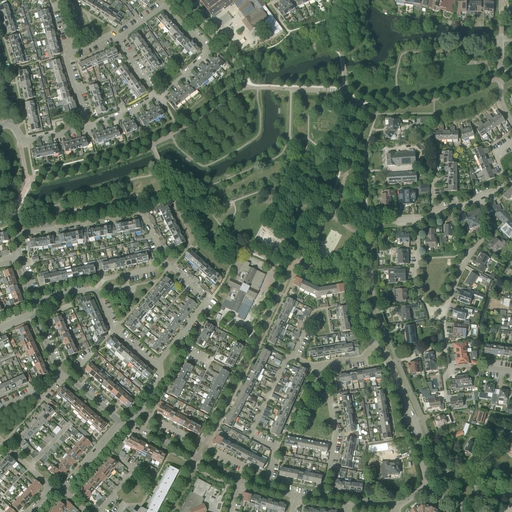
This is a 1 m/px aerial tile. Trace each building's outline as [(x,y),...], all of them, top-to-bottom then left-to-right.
[(88,0),(85,6),(89,9),(94,1),(93,0),(88,0)] [(94,1),(89,9),(94,11),(99,3),(100,1),(98,0),(97,2),(94,1)] [(265,6),(266,5),(261,0),(201,0),(200,1),(212,17),(223,8),(224,9),(229,5),(229,4),(232,2),(245,19),(242,21),(250,32),(257,26),(256,26),(268,17),(263,10),(261,12),(259,10),(262,8),(265,6)] [(288,0),(289,1),(284,4),(290,12),(292,14),(297,11),(295,8),(296,7),(295,4),(292,0),(288,0)] [(423,0),(423,7),(431,8),(432,4),(432,0),(423,0)] [(431,8),(431,10),(435,10),(435,9),(440,10),(441,0),(432,0),(432,4),(431,8)] [(441,0),(440,10),(446,10),(446,12),(451,13),(452,5),(453,4),(453,0),(441,0)] [(466,14),(466,0),(464,0),(464,2),(457,2),(457,15),(461,15),(461,14),(466,14)] [(475,4),(475,2),(472,2),(472,0),(466,0),(466,14),(476,14),(476,12),(475,12),(475,4)] [(478,2),(475,2),(475,4),(475,12),(476,12),(484,12),(485,12),(485,4),(485,1),(478,0),(478,2)] [(485,12),(484,12),(484,14),(494,14),(493,0),(490,0),(490,2),(487,2),(487,1),(485,1),(485,4),(485,12)] [(0,3),(1,6),(0,6),(0,11),(0,13),(9,10),(6,1),(0,3)] [(103,6),(99,3),(94,11),(99,14),(103,6)] [(103,6),(99,14),(103,17),(108,9),(110,7),(105,4),(103,6)] [(290,12),(284,4),(280,7),(279,7),(276,9),(284,19),(287,17),(286,15),(290,12)] [(265,6),(262,8),(269,17),(265,21),(276,35),(283,30),(266,8),(265,6)] [(108,9),(103,17),(108,20),(113,12),(108,9)] [(48,10),(40,12),(37,13),(38,18),(50,15),(48,10)] [(117,15),(112,23),(117,26),(124,14),(119,11),(117,15)] [(117,15),(113,12),(108,20),(112,23),(117,15)] [(167,18),(169,16),(166,13),(164,15),(163,13),(157,19),(160,23),(167,18)] [(10,15),(2,18),(4,23),(12,21),(10,15)] [(50,15),(38,18),(40,24),(43,23),(42,23),(51,21),(50,15)] [(167,18),(160,23),(164,27),(170,22),(171,22),(172,20),(170,18),(168,19),(167,18)] [(12,21),(4,23),(5,29),(10,27),(14,26),(12,21)] [(164,27),(164,28),(163,29),(165,32),(166,32),(167,33),(168,32),(174,26),(176,25),(174,22),(172,24),(171,22),(170,22),(164,27)] [(15,32),(14,26),(10,27),(5,29),(7,35),(15,32)] [(176,28),(174,26),(168,32),(172,36),(178,30),(180,29),(178,26),(176,28)] [(170,38),(174,42),(176,40),(182,34),(182,35),(184,33),(181,30),(180,32),(178,30),(172,36),(170,38)] [(133,43),(140,38),(137,33),(130,38),(133,43)] [(19,34),(16,35),(8,38),(10,43),(21,40),(21,39),(19,34)] [(184,36),(182,35),(182,34),(176,40),(180,44),(186,39),(188,37),(185,34),(184,36)] [(57,43),(55,37),(47,39),(44,40),(45,46),(48,45),(57,43)] [(144,42),(140,38),(133,43),(137,47),(140,45),(144,42)] [(21,40),(10,43),(11,48),(20,46),(23,45),(21,39),(21,40)] [(186,39),(180,44),(184,49),(186,47),(185,47),(191,41),(189,39),(187,40),(186,39)] [(184,49),(187,53),(189,51),(195,45),(191,41),(185,47),(186,47),(184,49)] [(147,47),(144,42),(140,45),(137,47),(140,52),(145,48),(147,47)] [(48,45),(45,46),(47,51),(58,48),(57,43),(48,45)] [(195,45),(189,51),(194,55),(200,50),(195,45)] [(20,46),(11,48),(13,54),(21,51),(20,46)] [(119,52),(117,53),(114,47),(109,50),(114,61),(121,57),(119,52)] [(150,51),(147,47),(145,48),(140,52),(143,57),(150,51)] [(58,48),(47,51),(49,59),(54,57),(53,56),(60,54),(58,48)] [(21,51),(13,54),(14,59),(26,56),(25,50),(21,51)] [(109,50),(104,52),(107,60),(109,63),(114,61),(109,50)] [(150,51),(143,57),(147,61),(151,58),(156,54),(153,50),(150,51)] [(107,60),(104,52),(99,55),(102,63),(107,60)] [(151,58),(147,61),(150,66),(157,61),(159,59),(156,54),(151,58)] [(102,63),(99,55),(93,57),(97,65),(98,68),(104,66),(102,63)] [(28,62),(26,56),(14,59),(16,65),(28,62)] [(217,57),(213,61),(220,69),(224,65),(225,66),(228,64),(220,56),(218,58),(217,57)] [(93,57),(88,59),(92,67),(97,65),(93,57)] [(51,62),(48,63),(50,69),(52,68),(60,65),(60,66),(63,65),(62,61),(59,62),(59,60),(56,61),(56,59),(50,60),(51,62)] [(88,59),(83,62),(87,70),(92,67),(88,59)] [(157,61),(150,66),(153,71),(161,66),(163,64),(159,59),(157,61)] [(213,61),(209,65),(216,73),(220,69),(213,61)] [(87,70),(83,62),(78,64),(81,72),(87,70)] [(127,70),(128,70),(130,69),(127,66),(125,67),(124,65),(117,70),(121,75),(127,70)] [(205,66),(203,68),(211,76),(216,73),(209,65),(207,67),(206,65),(205,66)] [(202,71),(201,73),(207,80),(211,76),(203,68),(202,69),(201,70),(202,71)] [(127,70),(121,75),(124,79),(131,74),(131,75),(133,73),(131,71),(129,72),(128,70),(127,70)] [(201,73),(196,77),(203,84),(207,80),(201,73)] [(132,77),(131,75),(131,74),(124,79),(127,84),(134,79),(134,80),(136,78),(134,75),(132,77)] [(203,84),(196,77),(192,81),(193,82),(190,84),(196,90),(203,84)] [(134,79),(127,84),(131,89),(133,88),(133,87),(139,82),(137,80),(135,81),(134,80),(134,79)] [(143,87),(139,82),(133,87),(133,88),(131,89),(134,93),(143,87)] [(90,93),(99,90),(97,84),(88,87),(90,93)] [(187,85),(183,88),(187,93),(190,98),(191,98),(198,92),(196,90),(190,84),(188,86),(187,85)] [(30,87),(22,89),(23,94),(31,93),(31,89),(34,89),(33,86),(30,87)] [(68,89),(67,88),(67,87),(59,89),(61,95),(69,92),(69,93),(71,92),(70,89),(68,89)] [(146,92),(143,87),(134,93),(138,98),(146,92)] [(187,93),(183,88),(179,92),(185,100),(186,101),(190,98),(187,93)] [(90,93),(92,98),(100,95),(103,95),(101,89),(99,90),(90,93)] [(171,91),(173,94),(174,96),(180,103),(185,100),(179,92),(177,94),(176,92),(175,93),(172,90),(171,91)] [(61,95),(62,100),(62,101),(65,100),(73,97),(72,94),(69,95),(69,93),(69,92),(61,95)] [(103,95),(100,95),(92,98),(93,103),(102,101),(105,100),(103,95)] [(180,103),(174,96),(170,99),(170,100),(168,102),(174,111),(177,109),(176,107),(180,103)] [(62,101),(62,100),(61,101),(63,106),(66,105),(74,103),(73,97),(65,100),(62,101)] [(104,106),(102,101),(93,103),(95,109),(104,106)] [(66,105),(63,106),(65,112),(66,112),(67,114),(67,115),(72,113),(72,110),(76,109),(74,103),(66,105)] [(34,107),(26,109),(27,115),(39,112),(38,106),(34,107)] [(105,112),(104,106),(95,109),(97,115),(105,112)] [(159,106),(154,109),(158,118),(164,115),(162,112),(165,111),(162,106),(159,107),(159,106)] [(154,109),(149,112),(153,121),(158,118),(154,109)] [(498,115),(495,117),(500,124),(505,121),(497,110),(495,111),(498,115)] [(39,112),(27,115),(28,120),(36,118),(40,118),(39,112)] [(153,121),(149,112),(144,115),(148,124),(153,121)] [(148,124),(144,115),(138,118),(139,119),(136,120),(139,125),(142,124),(143,126),(148,124)] [(500,124),(495,117),(493,119),(490,115),(488,116),(496,128),(500,124)] [(496,128),(488,116),(486,118),(489,122),(486,123),(491,131),(496,128)] [(127,117),(125,118),(132,132),(137,129),(136,127),(139,125),(136,120),(133,121),(133,120),(131,121),(130,120),(129,120),(127,117)] [(36,118),(28,120),(29,126),(38,124),(41,123),(40,118),(36,118)] [(123,126),(120,127),(122,132),(125,131),(127,136),(132,134),(132,132),(125,118),(124,118),(124,119),(125,122),(124,122),(124,124),(122,125),(123,126)] [(395,136),(394,134),(396,131),(397,131),(396,127),(400,126),(399,120),(395,120),(394,120),(394,119),(389,120),(389,126),(387,126),(388,131),(385,134),(390,138),(391,137),(393,139),(394,139),(395,139),(396,138),(396,137),(395,136)] [(491,131),(486,123),(483,125),(481,121),(479,123),(486,134),(491,131)] [(38,124),(29,126),(30,132),(34,131),(34,132),(43,131),(41,123),(38,124)] [(466,129),(469,138),(474,136),(470,123),(468,124),(469,128),(466,129)] [(486,134),(479,123),(477,124),(479,128),(477,130),(482,137),(486,134)] [(469,138),(466,129),(463,130),(462,126),(459,127),(463,140),(469,138)] [(100,127),(98,127),(100,131),(100,132),(103,142),(104,144),(109,142),(109,140),(106,131),(103,131),(103,130),(101,130),(100,127)] [(116,127),(111,129),(112,133),(114,138),(120,137),(119,134),(122,132),(120,127),(117,128),(116,127)] [(112,133),(111,129),(106,131),(109,140),(114,138),(112,133)] [(103,142),(100,132),(95,134),(95,135),(92,136),(93,142),(92,142),(93,145),(103,142)] [(76,139),(74,140),(76,150),(82,148),(79,138),(79,139),(79,137),(78,133),(76,134),(77,137),(76,138),(76,139)] [(69,136),(67,136),(68,140),(68,141),(70,146),(71,151),(76,150),(74,140),(71,141),(71,139),(70,139),(69,136)] [(85,137),(79,138),(82,148),(87,147),(92,146),(91,142),(90,143),(88,137),(85,138),(85,137)] [(68,141),(62,143),(63,144),(60,144),(61,150),(64,149),(65,153),(71,151),(70,146),(68,141)] [(61,150),(60,144),(57,145),(57,144),(51,145),(53,155),(57,154),(58,156),(62,155),(61,150)] [(476,155),(488,150),(487,148),(483,150),(482,147),(474,150),(476,155)] [(34,150),(31,150),(33,159),(36,158),(36,159),(42,157),(40,148),(34,149),(34,150)] [(489,152),(488,150),(476,155),(478,160),(486,157),(485,154),(489,152)] [(387,166),(415,165),(415,151),(387,154),(387,166)] [(486,157),(478,160),(480,166),(493,160),(492,158),(487,160),(486,157)] [(493,163),(493,160),(480,166),(483,171),(491,167),(489,164),(493,163)] [(492,170),(491,167),(483,171),(485,176),(497,171),(496,168),(492,170)] [(497,171),(485,176),(487,181),(495,178),(494,175),(498,173),(497,171)] [(402,178),(402,183),(417,182),(416,172),(400,173),(400,178),(402,178)] [(400,178),(400,173),(388,174),(388,184),(402,183),(402,178),(400,178)] [(414,203),(416,203),(415,190),(413,190),(413,189),(400,190),(400,191),(398,191),(399,204),(401,204),(401,205),(414,204),(414,203)] [(390,197),(393,196),(393,190),(385,190),(385,194),(382,194),(382,205),(390,205),(390,197)] [(495,202),(492,203),(495,212),(502,211),(499,205),(496,206),(495,202)] [(167,206),(164,207),(163,205),(155,209),(157,213),(160,212),(162,215),(169,212),(167,206)] [(479,219),(482,218),(479,210),(471,213),(472,216),(470,216),(470,218),(467,220),(470,228),(479,225),(478,222),(480,221),(479,219)] [(172,217),(169,212),(162,215),(164,220),(172,217)] [(505,213),(505,214),(503,212),(502,212),(496,213),(495,214),(500,219),(501,219),(506,224),(501,230),(509,238),(511,234),(511,223),(510,221),(511,219),(505,213)] [(172,217),(164,220),(167,226),(175,222),(172,217)] [(143,231),(143,229),(141,222),(139,222),(138,220),(132,221),(135,233),(143,231)] [(177,227),(175,222),(167,226),(169,231),(171,230),(177,227)] [(116,227),(113,228),(114,233),(114,235),(115,237),(121,236),(120,233),(123,232),(121,224),(115,225),(116,227)] [(446,236),(452,236),(452,225),(445,225),(445,229),(445,234),(442,234),(443,243),(446,243),(446,236)] [(114,233),(113,228),(110,228),(110,226),(104,227),(106,236),(111,235),(111,236),(114,235),(114,233)] [(180,232),(177,227),(171,230),(169,231),(172,236),(180,232)] [(87,233),(84,233),(86,241),(89,240),(89,241),(90,242),(95,241),(94,238),(93,229),(87,230),(87,233)] [(426,248),(436,248),(436,239),(435,239),(435,229),(428,230),(428,240),(426,240),(426,248)] [(81,231),(75,232),(77,243),(79,243),(78,241),(82,240),(83,241),(86,241),(84,233),(82,234),(81,231)] [(182,237),(180,232),(172,236),(174,241),(176,240),(182,237)] [(406,232),(396,232),(396,239),(400,239),(400,243),(404,243),(404,248),(409,247),(409,243),(410,243),(409,235),(406,235),(406,232)] [(58,248),(63,247),(63,246),(66,245),(64,234),(58,235),(59,238),(56,238),(58,248)] [(53,236),(47,237),(48,246),(51,245),(52,249),(58,248),(56,238),(53,239),(53,236)] [(175,241),(173,242),(175,247),(185,242),(182,237),(176,240),(175,241)] [(504,248),(507,244),(502,239),(500,242),(496,238),(491,243),(491,242),(486,247),(490,250),(492,249),(495,252),(502,246),(504,248)] [(37,248),(36,239),(30,240),(30,242),(27,243),(29,253),(32,252),(31,249),(37,248)] [(400,248),(396,248),(396,250),(398,250),(398,258),(398,264),(400,264),(409,264),(408,254),(408,250),(400,250),(400,248)] [(151,259),(149,252),(148,249),(140,251),(142,263),(148,261),(148,260),(151,259)] [(142,263),(140,251),(134,252),(135,255),(137,264),(142,263)] [(189,261),(195,255),(190,251),(185,257),(189,261)] [(480,264),(477,268),(483,272),(486,267),(484,266),(489,257),(482,253),(476,262),(480,264)] [(199,259),(195,255),(189,261),(193,265),(191,267),(191,268),(199,259)] [(109,270),(107,262),(106,259),(98,261),(100,270),(103,270),(103,271),(109,270)] [(203,262),(199,259),(191,268),(196,271),(203,262)] [(224,300),(220,310),(223,311),(225,308),(238,315),(237,318),(244,321),(253,301),(252,301),(253,298),(255,298),(258,291),(257,291),(258,288),(259,288),(265,275),(249,267),(250,264),(243,260),(236,274),(233,280),(230,278),(227,285),(230,287),(224,300)] [(93,265),(93,262),(92,262),(87,263),(87,266),(88,266),(89,274),(95,273),(95,271),(98,271),(96,264),(93,265)] [(208,266),(203,262),(196,271),(198,273),(200,271),(202,273),(208,266)] [(208,266),(202,273),(206,276),(212,270),(208,266)] [(390,278),(390,281),(390,283),(396,283),(396,278),(401,278),(401,282),(405,281),(405,270),(394,270),(394,267),(378,268),(378,271),(388,271),(388,277),(390,278)] [(65,268),(59,270),(60,272),(62,281),(67,279),(65,271),(65,268)] [(5,277),(13,275),(11,269),(3,272),(5,277)] [(56,270),(53,270),(56,282),(62,281),(60,272),(56,273),(56,270)] [(206,276),(205,278),(209,282),(211,280),(216,274),(212,270),(206,276)] [(48,271),(38,273),(40,277),(41,283),(44,283),(44,285),(50,283),(48,275),(48,271)] [(472,287),(478,276),(471,272),(465,283),(469,285),(469,286),(470,286),(472,287)] [(221,278),(216,274),(211,280),(215,284),(221,278)] [(5,277),(2,279),(3,284),(15,280),(13,275),(5,277)] [(303,281),(295,277),(294,279),(296,281),(294,285),(296,286),(299,288),(303,281)] [(175,285),(173,283),(166,278),(162,282),(171,290),(175,285)] [(17,285),(15,280),(3,284),(5,289),(9,288),(17,285)] [(308,283),(303,281),(299,288),(305,290),(308,283)] [(171,290),(162,282),(158,286),(167,294),(171,290)] [(314,286),(308,283),(305,290),(310,293),(314,286)] [(342,293),(345,293),(344,287),(346,287),(346,284),(337,286),(339,294),(342,293)] [(19,291),(17,285),(9,288),(11,294),(19,291)] [(167,294),(158,286),(155,291),(161,297),(163,298),(167,294)] [(319,288),(314,286),(310,293),(317,296),(317,300),(321,299),(321,296),(320,296),(319,288)] [(407,289),(397,289),(394,289),(394,297),(398,297),(398,301),(406,301),(406,293),(407,293),(407,289)] [(461,291),(459,298),(460,299),(459,301),(462,302),(462,304),(467,306),(467,304),(468,304),(470,298),(471,299),(474,292),(468,290),(467,293),(461,291)] [(19,291),(11,294),(12,299),(21,296),(19,291)] [(155,291),(151,295),(157,301),(161,297),(155,291)] [(82,305),(91,301),(89,295),(79,299),(82,305)] [(151,295),(147,299),(154,305),(157,301),(151,295)] [(23,302),(21,296),(12,299),(14,305),(13,305),(14,308),(21,305),(20,303),(23,302)] [(186,303),(193,309),(196,304),(189,299),(185,296),(184,298),(188,301),(186,303)] [(298,303),(295,301),(288,298),(285,304),(293,307),(295,308),(298,303)] [(154,305),(147,299),(143,304),(150,309),(152,311),(156,307),(154,305)] [(504,299),(504,302),(503,305),(509,306),(508,311),(511,311),(511,302),(510,303),(510,300),(505,299),(504,299)] [(93,300),(91,301),(82,305),(85,311),(90,309),(95,306),(93,300)] [(401,307),(397,308),(398,316),(401,315),(402,315),(403,322),(412,320),(411,317),(409,309),(410,308),(417,307),(416,304),(416,302),(412,302),(413,304),(410,305),(410,306),(409,306),(402,307),(401,307)] [(180,303),(178,305),(189,313),(193,309),(186,303),(184,306),(180,303)] [(143,304),(140,308),(146,314),(150,309),(143,304)] [(293,307),(285,304),(283,309),(290,312),(293,307)] [(189,313),(178,305),(177,307),(181,310),(179,312),(186,318),(189,313)] [(98,311),(95,306),(90,309),(85,311),(87,316),(90,315),(98,311)] [(472,315),(474,309),(464,306),(463,310),(454,308),(452,317),(465,320),(466,314),(472,315)] [(140,308),(136,312),(142,318),(145,320),(148,316),(146,314),(140,308)] [(290,312),(283,309),(280,314),(287,318),(290,312)] [(100,316),(98,311),(90,315),(92,320),(100,316)] [(136,312),(132,317),(139,322),(142,318),(136,312)] [(173,312),(171,314),(182,322),(186,318),(179,312),(177,315),(173,312)] [(60,314),(61,316),(53,319),(55,325),(63,321),(62,318),(64,317),(62,313),(60,314)] [(182,322),(171,314),(170,316),(174,319),(172,322),(179,327),(182,322)] [(287,318),(280,314),(278,320),(285,323),(287,318)] [(103,322),(100,316),(92,320),(95,325),(103,322)] [(139,322),(132,317),(128,321),(135,326),(139,322)] [(504,322),(503,325),(501,325),(500,329),(508,330),(509,326),(511,326),(511,317),(510,318),(510,323),(504,322)] [(63,321),(55,325),(58,330),(66,327),(68,326),(66,320),(63,321)] [(278,320),(275,325),(285,330),(287,324),(285,323),(278,320)] [(135,326),(128,321),(124,325),(133,333),(137,328),(135,326)] [(94,332),(105,327),(103,322),(95,325),(92,326),(95,331),(94,332)] [(166,322),(164,323),(175,331),(179,327),(172,322),(169,324),(166,322)] [(175,331),(164,323),(163,325),(167,328),(165,331),(172,336),(175,331)] [(206,323),(204,329),(211,333),(214,328),(206,323)] [(26,326),(25,327),(23,324),(15,328),(16,331),(18,330),(21,335),(29,332),(26,326)] [(275,325),(272,331),(282,335),(285,330),(275,325)] [(417,343),(414,325),(405,326),(408,344),(417,343)] [(469,331),(470,326),(466,326),(454,325),(453,332),(449,331),(448,339),(455,339),(455,337),(465,338),(466,331),(469,331)] [(66,327),(58,330),(60,335),(68,332),(66,327)] [(105,327),(94,332),(95,334),(95,335),(95,336),(96,337),(97,340),(107,335),(106,333),(107,332),(105,327)] [(204,329),(201,334),(209,338),(211,333),(204,329)] [(159,331),(157,332),(168,340),(172,336),(165,331),(163,334),(159,331)] [(277,340),(280,341),(282,335),(272,331),(270,336),(277,340)] [(31,337),(29,332),(21,335),(23,340),(31,337)] [(70,337),(68,332),(60,335),(63,341),(70,337)] [(168,340),(157,332),(156,334),(160,337),(158,340),(165,345),(168,340)] [(201,334),(198,339),(206,343),(209,338),(201,334)] [(0,338),(3,346),(9,344),(5,336),(0,338)] [(277,340),(270,336),(267,342),(275,345),(276,342),(279,343),(280,341),(277,340)] [(31,337),(23,340),(20,342),(22,347),(33,342),(31,337)] [(70,337),(63,341),(65,346),(73,342),(70,337)] [(112,348),(117,341),(113,337),(112,339),(109,337),(105,342),(107,344),(112,348)] [(206,343),(198,339),(195,344),(203,348),(206,343)] [(165,345),(158,340),(156,343),(152,340),(151,341),(161,350),(165,345)] [(117,341),(112,348),(110,350),(114,354),(122,345),(117,341)] [(161,350),(151,341),(149,343),(153,346),(151,349),(158,354),(161,350)] [(352,344),(346,345),(348,353),(354,352),(353,350),(359,349),(358,341),(351,342),(352,344)] [(471,348),(467,349),(466,341),(454,343),(454,349),(456,349),(457,354),(468,352),(468,353),(472,352),(471,348)] [(36,347),(33,342),(22,347),(25,352),(36,347)] [(73,342),(65,346),(67,351),(75,347),(73,342)] [(233,348),(240,352),(243,347),(244,345),(241,343),(240,345),(235,343),(233,348)] [(122,345),(116,352),(120,355),(126,349),(122,345)] [(36,347),(25,352),(27,358),(30,356),(38,353),(36,347)] [(75,347),(67,351),(70,356),(78,353),(75,347)] [(240,352),(233,348),(230,353),(238,357),(240,352)] [(126,349),(120,355),(124,359),(130,353),(126,349)] [(264,349),(261,354),(268,358),(271,353),(264,349)] [(468,352),(457,354),(457,359),(456,359),(457,365),(469,363),(468,353),(468,352)] [(38,353),(30,356),(32,361),(40,358),(38,353)] [(129,363),(135,356),(130,353),(124,359),(122,362),(127,365),(129,363)] [(238,357),(230,353),(227,358),(235,362),(238,357)] [(437,365),(435,365),(434,353),(424,354),(426,372),(436,370),(438,369),(437,365)] [(268,358),(261,354),(258,360),(265,363),(268,358)] [(135,356),(129,363),(133,367),(139,360),(135,356)] [(40,358),(32,361),(35,367),(43,363),(40,358)] [(235,362),(227,358),(224,363),(226,364),(225,366),(230,369),(231,367),(232,367),(235,362)] [(136,372),(143,364),(139,360),(133,367),(131,368),(136,372)] [(258,360),(255,365),(262,369),(265,363),(258,360)] [(422,372),(420,362),(409,363),(409,369),(410,369),(411,374),(411,375),(412,375),(414,375),(415,374),(415,373),(422,372)] [(34,373),(37,372),(45,368),(43,363),(35,367),(32,368),(34,373)] [(89,374),(95,367),(90,363),(84,370),(89,374)] [(185,363),(183,368),(190,373),(193,367),(185,363)] [(143,364),(136,372),(141,376),(142,374),(147,368),(143,364)] [(255,365),(252,370),(260,374),(262,375),(265,370),(262,369),(255,365)] [(99,371),(95,367),(89,374),(93,378),(99,371)] [(299,370),(294,367),(292,370),(298,372),(305,376),(308,370),(300,367),(299,370)] [(48,374),(45,368),(37,372),(40,377),(48,374)] [(147,368),(142,374),(148,380),(152,375),(150,374),(152,372),(147,368)] [(190,373),(183,368),(180,374),(188,378),(190,373)] [(221,369),(219,374),(226,379),(229,373),(221,369)] [(251,373),(250,376),(257,380),(260,374),(252,370),(252,371),(251,373)] [(103,375),(99,371),(93,378),(97,381),(103,375)] [(298,372),(295,378),(303,381),(305,376),(298,372)] [(188,378),(180,374),(177,379),(185,383),(188,378)] [(226,379),(219,374),(216,380),(224,384),(226,379)] [(23,375),(18,377),(21,385),(27,383),(23,375)] [(107,379),(103,375),(97,381),(102,385),(107,379)] [(468,375),(462,376),(463,385),(466,384),(466,388),(473,387),(471,376),(468,376),(468,375)] [(114,380),(109,376),(102,385),(106,389),(114,380)] [(257,380),(250,376),(248,378),(247,380),(247,381),(254,385),(257,380)] [(463,388),(463,385),(462,376),(455,377),(456,380),(453,381),(453,383),(450,384),(451,390),(463,388)] [(18,377),(13,380),(16,388),(21,385),(18,377)] [(295,378),(293,377),(291,383),(293,384),(300,387),(303,381),(295,378)] [(177,379),(175,384),(182,388),(185,383),(177,379)] [(13,380),(7,382),(11,390),(16,388),(13,380)] [(118,384),(114,380),(106,389),(110,393),(116,386),(118,384)] [(224,384),(216,380),(213,385),(221,389),(224,384)] [(254,385),(247,381),(244,386),(251,390),(254,385)] [(7,382),(2,385),(6,393),(11,390),(7,382)] [(175,384),(172,389),(180,393),(182,388),(175,384)] [(300,387),(293,384),(290,389),(298,392),(300,387)] [(486,384),(485,393),(480,392),(479,398),(487,399),(488,393),(493,394),(494,385),(486,384)] [(213,385),(211,390),(218,394),(221,389),(213,385)] [(120,390),(116,386),(110,393),(115,397),(120,390)] [(251,390),(244,386),(241,392),(248,395),(251,390)] [(62,398),(68,391),(63,387),(62,389),(59,392),(57,395),(61,399),(62,398)] [(122,388),(120,390),(115,397),(119,400),(127,392),(122,388)] [(298,392),(290,389),(288,388),(286,394),(288,395),(295,398),(298,392)] [(180,393),(172,389),(169,394),(177,398),(180,393)] [(496,394),(494,406),(497,406),(498,401),(503,402),(503,404),(506,405),(508,395),(508,392),(508,391),(509,391),(500,389),(499,395),(496,394)] [(218,394),(211,390),(208,395),(216,399),(218,394)] [(72,395),(68,391),(62,398),(66,402),(72,395)] [(127,392),(119,400),(123,404),(129,398),(129,397),(131,395),(127,392)] [(248,395),(241,392),(238,397),(246,401),(248,395)] [(462,397),(464,397),(463,393),(457,394),(458,398),(455,399),(455,398),(450,399),(452,408),(463,406),(462,397)] [(76,399),(72,395),(66,402),(71,405),(76,399)] [(208,395),(205,400),(213,404),(216,399),(208,395)] [(288,395),(286,400),(293,404),(295,398),(288,395)] [(443,404),(440,405),(439,398),(433,399),(433,396),(425,397),(426,403),(430,403),(430,407),(440,406),(441,410),(444,410),(443,404)] [(238,397),(236,402),(243,406),(246,401),(238,397)] [(135,403),(129,398),(123,404),(128,408),(129,407),(131,409),(135,403)] [(81,402),(76,399),(71,405),(75,409),(81,402)] [(205,400),(203,405),(210,409),(213,404),(205,400)] [(286,400),(283,406),(291,409),(293,404),(286,400)] [(75,409),(73,411),(78,415),(85,406),(81,402),(75,409)] [(156,413),(162,416),(164,412),(166,408),(167,405),(160,402),(157,408),(158,408),(156,413)] [(236,402),(233,408),(240,411),(243,406),(236,402)] [(43,410),(50,417),(55,412),(47,405),(43,410)] [(164,412),(162,416),(167,418),(171,411),(172,408),(167,405),(166,408),(164,412)] [(210,409),(203,405),(200,410),(208,414),(210,409)] [(89,410),(85,406),(78,415),(82,418),(89,410)] [(283,406),(281,411),(288,415),(291,409),(283,406)] [(172,408),(171,411),(167,418),(172,421),(177,411),(172,408)] [(233,408),(230,413),(237,417),(240,411),(233,408)] [(43,410),(39,415),(46,421),(50,417),(43,410)] [(94,414),(89,410),(82,418),(86,422),(88,420),(94,414)] [(288,415),(281,411),(278,410),(276,416),(279,417),(286,420),(288,415)] [(182,413),(177,411),(172,421),(177,424),(181,416),(182,413)] [(485,414),(479,412),(476,421),(482,423),(485,414)] [(237,417),(230,413),(227,418),(234,422),(237,417)] [(98,417),(94,414),(88,420),(92,424),(98,417)] [(46,421),(39,415),(35,419),(42,426),(46,421)] [(451,422),(450,418),(449,415),(445,417),(444,416),(441,417),(441,416),(437,418),(438,418),(435,419),(438,427),(451,422)] [(181,416),(177,424),(182,426),(186,419),(181,416)] [(98,417),(92,424),(91,425),(95,429),(96,428),(97,428),(102,421),(98,417)] [(279,417),(276,422),(276,423),(284,426),(286,420),(279,417)] [(234,422),(227,418),(224,424),(232,428),(234,422)] [(35,419),(31,423),(38,430),(42,426),(35,419)] [(191,421),(186,419),(182,426),(187,429),(191,421)] [(96,428),(95,429),(100,433),(107,425),(102,421),(97,428),(96,428)] [(196,424),(191,421),(187,429),(192,432),(196,424)] [(276,423),(276,422),(274,421),(271,427),(274,428),(281,431),(284,426),(276,423)] [(38,430),(31,423),(27,428),(34,434),(35,435),(39,431),(38,430)] [(196,424),(192,432),(197,434),(198,433),(200,435),(203,428),(201,427),(196,424)] [(355,426),(347,427),(348,433),(352,432),(353,435),(359,435),(359,431),(355,432),(355,426)] [(34,434),(27,428),(22,432),(30,439),(34,434)] [(281,431),(274,428),(271,434),(279,437),(281,431)] [(90,436),(88,434),(83,430),(81,432),(86,437),(88,438),(90,436)] [(30,439),(22,432),(18,437),(21,439),(26,443),(30,439)] [(91,443),(83,437),(81,435),(77,440),(79,442),(87,448),(91,443)] [(347,437),(346,443),(354,445),(355,438),(359,439),(359,435),(353,435),(352,438),(347,437)] [(131,446),(135,439),(130,436),(125,445),(131,448),(131,447),(131,446)] [(220,437),(218,436),(216,441),(213,440),(212,442),(220,446),(223,439),(220,437)] [(21,439),(17,443),(24,450),(28,445),(26,443),(21,439)] [(141,442),(135,439),(131,446),(131,447),(137,449),(141,442)] [(223,439),(220,446),(225,449),(229,442),(223,439)] [(476,443),(473,442),(470,440),(465,450),(468,452),(471,454),(471,453),(474,447),(475,447),(476,445),(475,445),(476,443)] [(79,442),(75,446),(83,453),(87,448),(79,442)] [(141,442),(137,449),(136,451),(140,454),(141,452),(146,444),(141,442)] [(229,442),(225,449),(230,452),(234,445),(229,442)] [(151,447),(146,444),(141,452),(147,455),(151,447)] [(369,446),(367,453),(381,451),(381,444),(369,446)] [(240,447),(234,445),(230,452),(236,455),(240,447)] [(75,446),(71,451),(79,457),(83,453),(75,446)] [(156,449),(151,447),(147,455),(151,457),(152,457),(156,449)] [(245,450),(240,447),(236,455),(241,457),(245,450)] [(71,451),(69,449),(65,454),(67,455),(75,462),(79,457),(71,451)] [(152,457),(151,457),(151,458),(156,461),(156,459),(157,460),(161,452),(156,449),(152,457)] [(250,453),(245,450),(241,457),(246,460),(250,453)] [(252,450),(250,453),(246,460),(252,463),(256,456),(257,453),(252,450)] [(166,455),(161,452),(157,460),(156,459),(156,461),(161,464),(166,455)] [(67,455),(63,460),(71,466),(75,462),(67,455)] [(8,456),(5,460),(12,467),(14,465),(16,467),(18,464),(9,456),(8,456)] [(256,456),(252,463),(257,466),(261,459),(256,456)] [(110,458),(106,463),(113,468),(113,469),(114,470),(119,463),(113,457),(111,459),(110,458)] [(261,459),(257,466),(263,469),(266,461),(261,459)] [(12,467),(5,460),(1,464),(8,471),(12,467)] [(71,466),(63,460),(59,464),(67,471),(71,466)] [(354,463),(351,462),(343,461),(342,467),(352,469),(354,463)] [(384,465),(385,474),(388,474),(388,476),(390,476),(390,475),(394,475),(394,476),(398,476),(398,474),(399,474),(398,469),(400,468),(400,465),(398,464),(394,464),(394,462),(390,462),(391,464),(384,465)] [(109,473),(111,474),(114,470),(113,469),(113,468),(106,463),(102,467),(109,473)] [(8,471),(1,464),(0,465),(0,471),(4,475),(8,471)] [(56,468),(55,469),(60,473),(63,476),(67,471),(59,464),(58,466),(56,468)] [(50,466),(52,468),(49,471),(56,478),(60,473),(55,469),(56,468),(53,466),(51,465),(50,466)] [(156,511),(178,471),(169,466),(146,511),(142,509),(142,508),(141,508),(140,508),(140,509),(139,509),(136,511),(134,511),(133,510),(131,511),(156,511)] [(109,473),(102,467),(99,471),(106,478),(108,479),(111,475),(111,474),(109,473)] [(106,478),(99,471),(95,476),(102,481),(102,482),(106,478)] [(102,481),(95,476),(91,480),(98,486),(102,481)] [(190,492),(180,511),(205,511),(202,503),(204,499),(202,498),(206,491),(207,492),(211,486),(197,479),(194,485),(196,486),(192,493),(190,492)] [(31,485),(38,491),(42,486),(41,486),(35,480),(31,485)] [(91,480),(88,484),(94,490),(96,491),(99,487),(98,486),(91,480)] [(344,490),(345,481),(339,480),(336,480),(334,488),(338,488),(338,490),(344,490)] [(88,484),(84,488),(90,494),(91,494),(94,490),(88,484)] [(31,485),(27,489),(34,495),(38,491),(31,485)] [(90,494),(84,488),(80,493),(87,500),(91,495),(91,494),(90,494)] [(34,495),(27,489),(24,493),(30,499),(34,495)] [(24,493),(20,497),(26,503),(30,499),(24,493)] [(249,503),(252,495),(243,493),(242,496),(245,496),(244,501),(246,502),(249,503)] [(252,495),(249,503),(248,507),(250,508),(251,506),(254,507),(257,497),(256,497),(257,496),(254,495),(254,496),(252,495)] [(258,497),(257,497),(254,507),(258,508),(258,510),(260,511),(262,504),(263,499),(261,498),(261,497),(259,496),(258,497)] [(26,503),(20,497),(16,501),(22,507),(26,503)] [(266,499),(263,499),(262,504),(260,511),(262,511),(263,507),(267,508),(268,505),(269,500),(268,500),(268,499),(266,498),(266,499)] [(270,501),(269,500),(268,505),(267,508),(270,509),(269,511),(271,511),(274,505),(275,502),(272,501),(273,500),(270,499),(270,501)] [(22,507),(16,501),(12,506),(18,511),(22,507)] [(67,508),(66,509),(69,511),(71,511),(73,510),(74,511),(75,511),(77,510),(67,501),(64,504),(63,505),(67,508)] [(60,502),(56,507),(61,511),(63,511),(66,509),(67,508),(63,505),(60,502)] [(278,511),(280,504),(279,503),(280,502),(277,502),(277,503),(275,502),(274,505),(271,511),(278,511)] [(280,504),(278,511),(280,511),(284,511),(286,505),(284,505),(284,504),(282,503),(281,504),(280,504)]
